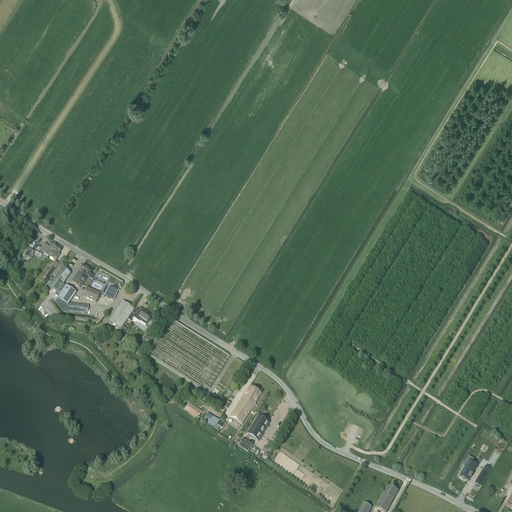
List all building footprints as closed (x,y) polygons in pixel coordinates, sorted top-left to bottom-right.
[(56,247),(52,244),(50,247),(44,244),(38,253),(42,256),(44,253),(49,257),(56,247)] [(30,247),(27,251),(24,255),(28,258),(30,253),(32,254),(35,251),(30,247)] [(56,247),(49,257),(55,261),(59,255),(58,254),(61,250),(56,247)] [(33,253),(30,259),(38,264),(41,259),(33,253)] [(52,265),(43,277),(47,280),(56,268),(52,265)] [(79,270),(88,276),(91,278),(93,275),(90,273),(91,271),(88,269),(89,269),(89,268),(87,267),(86,267),(83,265),(79,270)] [(62,268),(56,275),(65,281),(70,274),(62,268)] [(79,288),(88,276),(79,270),(71,282),(79,288)] [(65,281),(56,275),(55,277),(53,276),(46,286),(56,293),(54,295),(57,297),(57,298),(58,299),(55,302),(65,312),(65,310),(84,312),(85,305),(68,303),(75,293),(66,286),(65,286),(62,284),(65,281)] [(116,296),(119,291),(110,285),(107,290),(116,296)] [(82,296),(96,302),(100,293),(86,287),(82,296)] [(132,312),(132,311),(134,309),(122,301),(109,321),(120,329),(127,319),(132,312)] [(136,313),(132,311),(132,312),(127,319),(130,321),(133,317),(139,321),(141,319),(147,323),(152,316),(140,307),(136,313)] [(229,418),(241,426),(252,408),(256,410),(258,407),(254,404),(261,394),(249,386),(229,418)] [(198,418),(202,412),(189,404),(184,410),(198,418)] [(258,416),(247,434),(258,441),(269,423),(258,416)] [(216,425),(219,427),(222,429),(225,424),(219,420),(219,421),(216,425)] [(238,446),(248,452),(252,445),(242,439),(238,446)] [(257,456),(260,452),(253,448),(251,452),(257,456)] [(457,476),(462,479),(463,478),(465,479),(467,477),(469,478),(472,474),(470,474),(475,465),(469,461),(465,467),(464,466),(457,476)] [(489,470),(485,467),(482,471),(482,470),(480,474),(474,484),(479,486),(482,481),(489,470)] [(375,507),(384,511),(385,511),(398,490),(388,485),(377,506),(376,506),(375,507)] [(357,511),(369,511),(372,507),(363,502),(357,511)]
